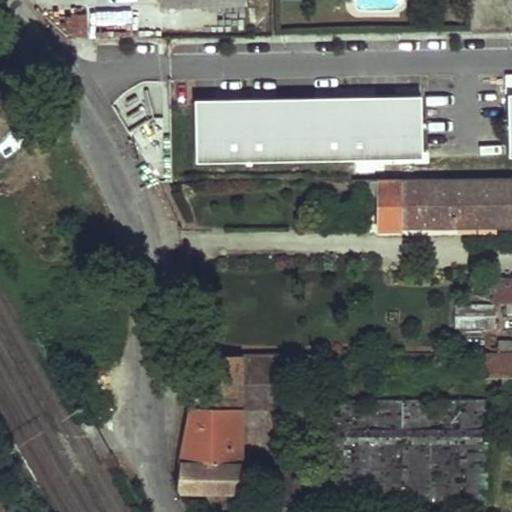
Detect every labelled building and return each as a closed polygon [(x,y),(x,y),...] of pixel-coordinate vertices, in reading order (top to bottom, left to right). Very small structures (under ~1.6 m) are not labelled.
[(423,93),(196,97),(198,158),(424,154),(423,93)] [(511,179),(379,180),(378,230),(511,228),(511,179)] [(454,329),(494,328),(494,304),(454,304),(454,329)] [(500,377),(511,377),(511,353),(470,353),(471,377),(500,377)] [(176,489),(239,491),(240,408),(271,408),(271,397),(288,397),(288,354),(191,354),(191,405),(176,489)] [(500,398),(511,397),(511,377),(500,377),(500,398)] [(487,504),(486,399),(342,400),(342,403),(321,403),(321,432),(282,432),(282,446),(321,446),(321,453),(314,453),(314,504),(487,504)] [(281,503),(303,503),(303,457),(281,456),(281,503)]
